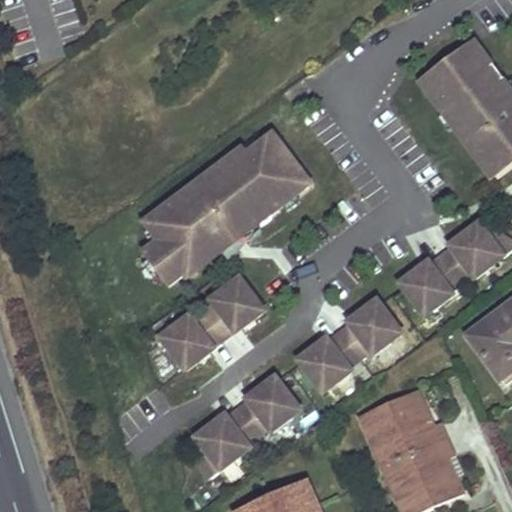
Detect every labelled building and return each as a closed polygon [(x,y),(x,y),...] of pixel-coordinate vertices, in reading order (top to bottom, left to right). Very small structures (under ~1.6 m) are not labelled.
[(494,70),(476,45),(427,81),(444,106),(439,110),(477,161),(481,159),(498,182),(511,171),(511,94),(505,85),(507,82),(497,68),(494,70)] [(312,188),(276,140),(251,158),(246,153),(148,227),(160,244),(144,257),(170,291),(186,278),(187,280),(224,253),(239,250),(235,245),(312,188)] [(490,233),(483,224),(472,232),(478,239),(471,244),(467,239),(419,275),(422,280),(415,285),(411,278),(400,286),(422,318),(434,309),(436,312),(455,298),(452,294),(473,278),(476,282),(494,269),(492,267),(511,251),(511,244),(500,236),(491,241),(487,236),(490,233)] [(491,241),(500,236),(493,231),(490,233),(487,236),(491,241)] [(478,239),(472,232),(465,237),(467,239),(471,244),(478,239)] [(422,280),(419,275),(418,274),(411,278),(415,285),(422,280)] [(265,314),(244,285),(233,293),(231,290),(212,303),(216,308),(194,324),(191,320),(173,333),(175,335),(165,343),(187,372),(197,365),(192,358),(198,354),(201,357),(246,323),(244,319),(249,315),(254,322),(265,314)] [(399,336),(377,305),(366,313),(371,320),(365,324),(362,319),(317,353),(320,357),(315,361),(309,354),(297,363),(321,395),(333,386),(334,388),(353,374),(350,370),(371,354),(374,358),(390,346),(388,345),(399,336)] [(511,306),(470,338),(503,382),(511,375),(511,306)] [(371,320),(366,313),(360,317),(362,319),(365,324),(371,320)] [(320,357),(317,353),(315,350),(309,354),(315,361),(320,357)] [(298,412),(275,381),(262,390),(267,398),(262,402),(260,399),(216,432),(218,435),(213,439),(207,432),(193,442),(199,451),(202,449),(207,457),(199,463),(205,482),(232,462),(233,463),(250,451),(246,447),(267,431),(271,436),(288,423),(286,421),(298,412)] [(267,398),(262,390),(257,395),(260,399),(262,402),(267,398)] [(401,504),(404,511),(428,511),(467,495),(459,478),(452,482),(444,463),(457,458),(442,425),(436,427),(430,430),(421,412),(428,409),(421,392),(362,418),(370,435),(376,432),(392,467),(408,502),(401,504)] [(436,427),(428,409),(421,412),(430,430),(436,427)] [(218,435),(216,432),(212,428),(207,432),(213,439),(218,435)] [(392,467),(376,432),(370,435),(385,470),(392,467)] [(452,482),(459,478),(451,460),(444,463),(452,482)] [(408,502),(392,467),(385,470),(401,504),(408,502)] [(328,511),(317,482),(238,511),(328,511)]
